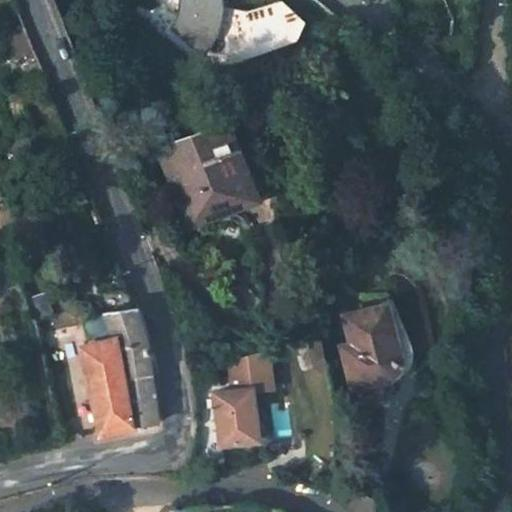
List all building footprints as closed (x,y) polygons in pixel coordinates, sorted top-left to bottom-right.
[(180,0),(179,15),(172,28),(205,56),(220,32),(224,10),(222,0),(180,0)] [(256,186),(229,119),(219,123),(222,131),(246,190),(256,186)] [(222,131),(219,123),(193,134),(196,141),(222,131)] [(193,134),(163,145),(195,224),(224,212),(219,200),(246,190),(222,131),(196,141),(193,134)] [(224,212),(260,198),(256,186),(246,190),(219,200),(224,212)] [(400,357),(388,304),(343,315),(351,345),(342,347),(352,389),(374,383),(372,373),(392,369),(397,365),(399,362),(400,357)] [(115,337),(83,346),(102,433),(132,425),(158,421),(145,331),(136,307),(107,311),(115,337)] [(46,330),(39,332),(42,342),(49,341),(46,330)] [(294,342),(300,371),(326,364),(319,336),(294,342)] [(228,360),(231,390),(252,391),(272,389),(268,350),(228,360)] [(231,390),(213,393),(219,445),(258,441),(252,391),(231,390)]
